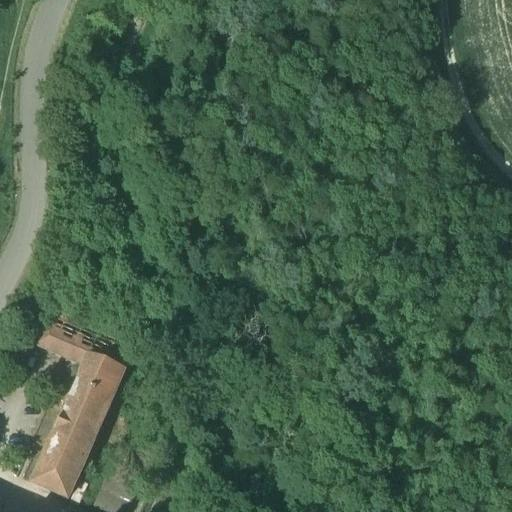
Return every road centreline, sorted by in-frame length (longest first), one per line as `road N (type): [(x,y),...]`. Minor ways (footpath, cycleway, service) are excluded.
road 1 (unclassified): [(206,511),(174,391),(125,89),(150,0)]
road 2 (unclassified): [(59,0),(33,80),(28,222),(0,302)]
road 3 (track): [(511,164),(488,140),(472,100),(451,0)]
